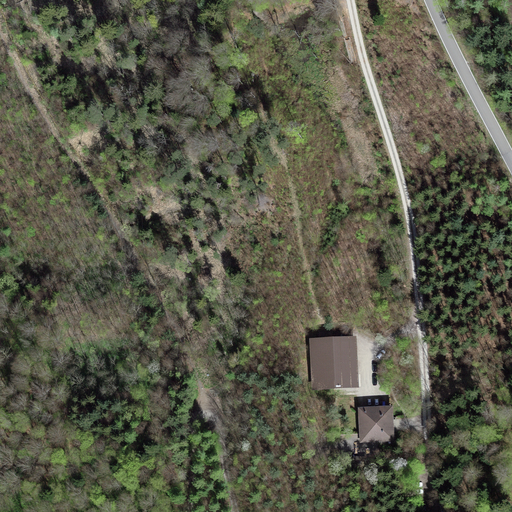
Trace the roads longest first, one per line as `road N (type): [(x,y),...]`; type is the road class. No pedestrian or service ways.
road 1 (track): [(351,0),(409,211),(432,511)]
road 2 (track): [(201,422),(176,324),(33,96),(0,28)]
road 3 (track): [(242,101),(282,157),(324,330),(344,346),(420,322)]
road 4 (tertiary): [(430,0),(511,164)]
